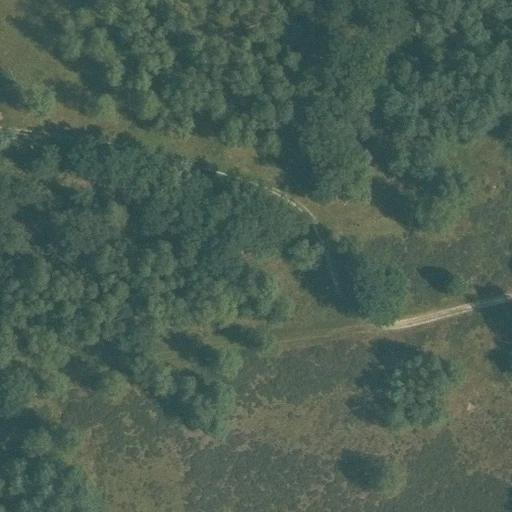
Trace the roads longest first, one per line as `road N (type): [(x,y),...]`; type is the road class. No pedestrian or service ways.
road 1 (track): [(511,300),(0,385)]
road 2 (track): [(0,123),(276,185),(307,205),(352,329)]
